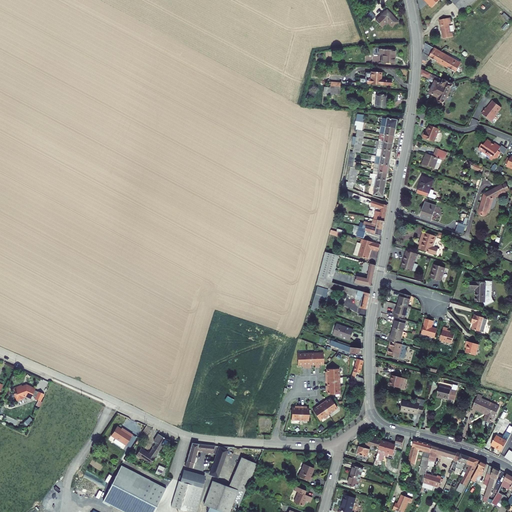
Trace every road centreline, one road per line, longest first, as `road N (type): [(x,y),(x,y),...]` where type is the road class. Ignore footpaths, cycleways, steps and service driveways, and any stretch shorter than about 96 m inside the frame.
road 1 (residential): [(273,443),(181,433),(0,350)]
road 2 (tertiary): [(411,112),(378,280)]
road 3 (tertiary): [(374,416),(511,469)]
road 4 (tertiary): [(378,280),(368,340),(374,416)]
